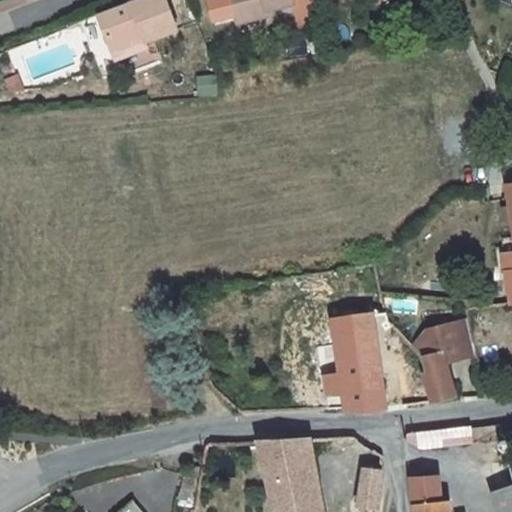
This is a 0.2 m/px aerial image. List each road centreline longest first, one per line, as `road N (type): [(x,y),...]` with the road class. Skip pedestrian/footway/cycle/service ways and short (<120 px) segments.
road 1 (residential): [(387,421),(174,437),(46,469),(0,492)]
road 2 (residential): [(511,409),(387,421)]
